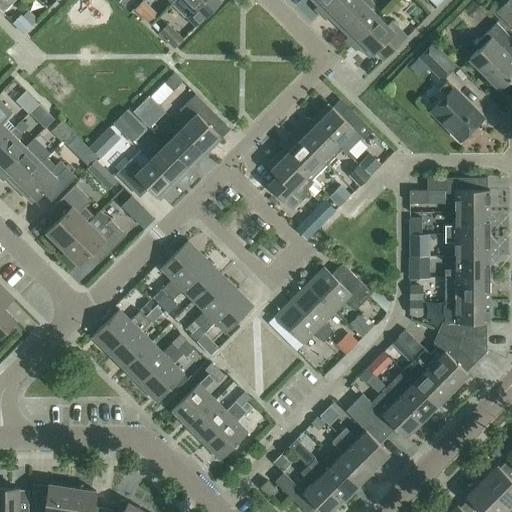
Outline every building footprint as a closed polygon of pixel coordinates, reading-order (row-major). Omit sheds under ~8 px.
[(0,0),(0,10),(2,12),(13,0),(0,0)] [(171,0),(170,2),(195,26),(220,0),(171,0)] [(312,0),(317,5),(314,8),(319,14),(332,0),(312,0)] [(338,25),(363,0),(332,0),(319,14),(324,19),(328,15),(338,25)] [(350,44),(378,16),(370,8),(374,3),(370,0),(363,0),(338,25),(348,36),(345,39),(350,44)] [(410,31),(425,10),(412,0),(397,0),(387,15),(410,31)] [(483,2),(480,0),(471,0),(465,8),(471,14),(483,2)] [(511,0),(505,0),(495,10),(511,26),(511,0)] [(469,17),(476,28),(492,17),(484,6),(469,17)] [(378,16),(350,44),(355,49),(358,46),(369,56),(374,51),(383,59),(407,36),(391,20),(386,24),(378,16)] [(499,89),(511,75),(511,57),(505,50),(511,42),(511,38),(496,22),(474,44),(478,48),(468,58),(499,89)] [(441,79),(455,65),(432,42),(418,56),(441,79)] [(459,140),(483,116),(446,79),(437,88),(444,95),(429,110),(459,140)] [(181,127),(205,152),(221,137),(206,122),(215,113),(195,93),(179,109),(189,119),(181,127)] [(0,139),(9,130),(14,126),(5,118),(12,112),(0,100),(0,139)] [(328,103),(313,118),(338,143),(342,147),(347,147),(359,135),(362,138),(372,129),(352,109),(343,118),(328,103)] [(127,111),(89,153),(106,169),(145,128),(127,111)] [(294,131),(326,163),(342,147),(338,143),(313,118),(302,129),(299,125),(294,131)] [(64,140),(73,131),(74,130),(62,119),(51,130),(62,142),(64,140)] [(0,171),(25,146),(17,138),(21,133),(20,132),(26,127),(19,120),(14,126),(9,130),(0,139),(0,171)] [(165,143),(193,171),(198,166),(195,163),(205,152),(181,127),(176,123),(169,130),(173,135),(165,143)] [(318,171),(326,163),(294,131),(288,136),(292,139),(282,149),(306,175),(311,179),(318,171)] [(6,176),(16,186),(40,161),(41,161),(45,157),(47,156),(49,153),(34,137),(25,146),(0,171),(0,177),(2,180),(6,176)] [(145,154),(149,159),(174,183),(184,173),(188,176),(193,171),(165,143),(156,151),(152,147),(145,154)] [(312,180),(311,179),(306,175),(282,149),(266,165),(281,180),(272,189),(292,209),(307,194),(303,190),(312,180)] [(40,161),(16,186),(31,202),(46,187),(55,196),(75,176),(60,160),(55,165),(50,160),(47,156),(45,157),(41,161),(40,161)] [(174,183),(149,159),(141,167),(131,157),(115,173),(135,193),(144,184),(159,199),(174,183)] [(370,174),(358,163),(348,174),(359,185),(370,174)] [(427,189),(444,189),(444,198),(455,198),(455,211),(489,211),(489,189),(487,189),(487,177),(426,177),(426,189),(427,189)] [(62,247),(93,216),(84,206),(90,199),(74,184),(55,203),(64,212),(46,231),(62,247)] [(427,189),(426,189),(409,189),(409,202),(427,202),(427,189)] [(334,209),(324,200),(313,211),(323,221),(334,209)] [(142,206),(133,216),(141,224),(151,215),(142,206)] [(109,219),(108,220),(99,210),(93,216),(62,247),(78,263),(96,245),(105,254),(125,234),(109,219)] [(444,233),(489,233),(489,211),(455,211),(455,224),(444,224),(444,233)] [(308,222),(298,233),(308,242),(317,231),(308,222)] [(455,255),(489,256),(489,233),(444,233),(444,242),(455,242),(455,255)] [(161,288),(158,291),(164,296),(203,256),(187,240),(160,267),(171,278),(161,288)] [(489,256),(455,255),(455,268),(444,268),(444,277),(489,277),(489,256)] [(182,289),(192,300),(220,272),(203,256),(164,296),(169,301),(182,289)] [(307,282),(334,310),(345,299),(354,309),(371,292),(342,262),(331,273),(323,266),(307,282)] [(192,322),(198,327),(236,289),(220,272),(192,300),(203,310),(193,320),(194,321),(192,322)] [(444,299),(489,299),(489,277),(444,277),(444,299)] [(334,310),(307,282),(289,300),(326,337),(333,330),(324,321),(334,310)] [(0,334),(15,319),(0,304),(0,298),(7,291),(0,284),(0,334)] [(236,289),(198,327),(191,334),(210,354),(218,346),(203,332),(214,321),(225,332),(252,305),(236,289)] [(164,296),(158,291),(153,296),(158,302),(164,296)] [(173,305),(169,301),(164,296),(158,302),(155,304),(162,311),(163,311),(165,313),(173,305)] [(441,321),(437,331),(486,350),(486,322),(489,322),(489,299),(444,299),(444,302),(442,304),(442,313),(444,315),(444,321),(441,321)] [(326,337),(289,300),(268,322),(296,349),(313,332),(322,341),(326,337)] [(107,352),(144,315),(139,310),(129,319),(118,308),(91,336),(107,352)] [(361,336),(374,323),(362,311),(359,314),(358,313),(348,323),(361,336)] [(144,315),(107,352),(124,368),(151,341),(140,330),(150,321),(144,315)] [(191,334),(198,327),(192,322),(187,327),(191,331),(190,333),(191,334)] [(417,355),(451,389),(467,373),(465,371),(486,350),(437,331),(433,341),(437,345),(429,353),(424,348),(417,355)] [(334,344),(334,345),(344,355),(356,342),(346,332),(334,344)] [(151,341),(124,368),(140,385),(186,339),(180,333),(162,352),(151,341)] [(389,357),(402,344),(396,338),(383,350),(389,357)] [(186,339),(140,385),(156,401),(183,374),(172,363),(191,344),(186,339)] [(436,405),(451,389),(417,355),(410,362),(401,370),(436,405)] [(187,426),(214,399),(204,388),(214,379),(216,381),(224,374),(212,362),(205,370),(208,373),(171,410),(187,426)] [(367,394),(380,384),(368,370),(355,380),(367,394)] [(386,386),(420,420),(436,405),(401,370),(393,379),(386,386)] [(362,393),(353,401),(387,435),(395,427),(404,436),(420,420),(386,386),(370,401),(362,393)] [(204,443),(241,407),(235,400),(225,410),(214,399),(187,426),(204,443)] [(379,443),(387,435),(353,401),(345,410),(365,429),(356,438),(345,427),(338,434),(372,468),(388,452),(379,443)] [(242,407),(246,411),(247,412),(251,407),(246,402),(242,407)] [(241,407),(204,443),(220,459),(247,432),(236,420),(246,411),(241,407)] [(334,460),(357,484),(372,468),(338,434),(331,441),(342,452),(334,460)] [(511,448),(505,456),(508,458),(499,467),(511,479),(511,448)] [(327,454),(319,463),(314,458),(307,465),(341,499),(357,484),(334,460),(327,454)] [(511,479),(499,467),(497,464),(481,480),(508,507),(511,502),(511,479)] [(328,511),(341,499),(307,465),(300,472),(311,483),(302,491),(300,489),(283,472),(274,480),(305,511),(309,511),(316,506),(322,511),(328,511)] [(270,497),(277,490),(267,479),(260,487),(270,497)] [(502,511),(508,507),(481,480),(465,495),(468,498),(459,506),(465,511),(502,511)] [(67,511),(72,486),(48,483),(45,504),(32,503),(31,511),(67,511)] [(0,486),(0,511),(16,511),(17,487),(0,486)] [(72,486),(67,511),(94,511),(92,511),(95,490),(72,486)] [(147,511),(128,501),(121,511),(147,511)]
